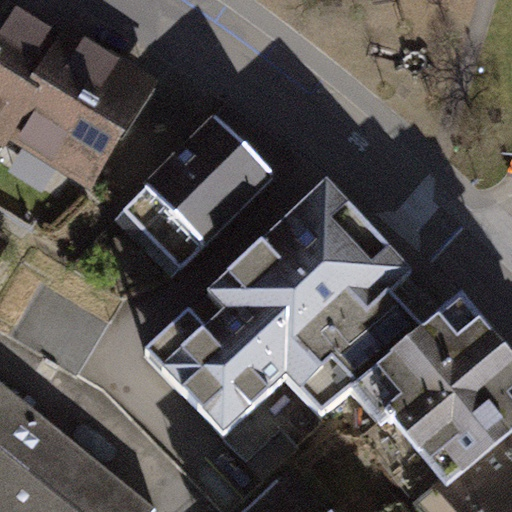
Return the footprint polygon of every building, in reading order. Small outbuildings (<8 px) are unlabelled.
[(0,156),(7,147),(67,54),(0,10),(0,156)] [(89,201),(156,99),(73,45),(67,54),(7,147),(89,201)] [(204,259),(277,185),(221,130),(148,204),(204,259)] [(274,424),(304,395),(341,425),(428,348),(352,273),(377,249),(326,195),(231,285),(248,303),(201,348),(274,424)] [(0,271),(10,252),(0,247),(0,271)] [(511,388),(510,387),(455,324),(428,348),(341,425),(417,511),(449,511),(511,457),(511,388)] [(0,511),(156,511),(0,384),(0,511)] [(511,511),(511,457),(449,511),(511,511)]
